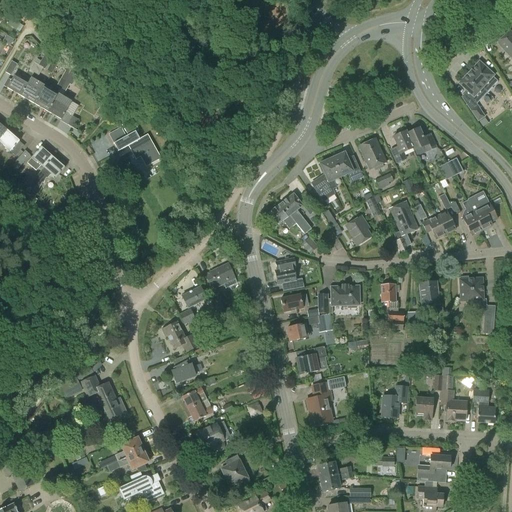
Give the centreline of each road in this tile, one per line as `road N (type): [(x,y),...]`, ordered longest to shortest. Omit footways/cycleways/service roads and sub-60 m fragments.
road 1 (tertiary): [(308,511),(244,225),(251,191),(294,144)]
road 2 (residential): [(133,307),(111,269),(90,178),(71,148),(0,105)]
road 3 (residential): [(206,511),(136,373),(133,307)]
road 4 (primary): [(511,183),(421,86),(417,24)]
road 5 (residential): [(320,261),(397,264),(511,250)]
road 6 (track): [(133,307),(0,444)]
road 7 (track): [(0,306),(85,286),(126,314)]
